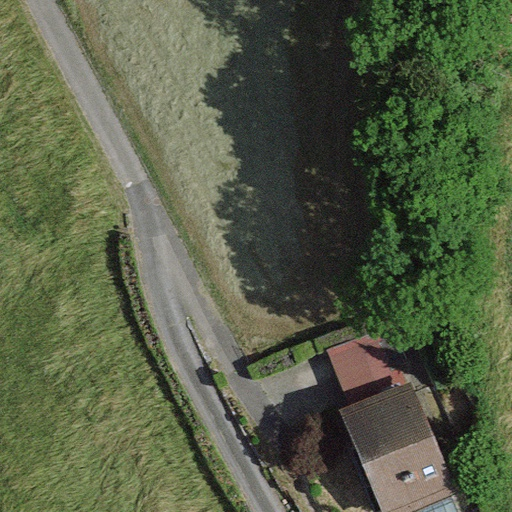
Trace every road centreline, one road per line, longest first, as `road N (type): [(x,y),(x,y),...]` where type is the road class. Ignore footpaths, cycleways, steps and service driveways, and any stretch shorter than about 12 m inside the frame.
road 1 (residential): [(21,0),(179,300)]
road 2 (residential): [(179,300),(177,329),(264,511)]
road 3 (residential): [(179,300),(286,462)]
